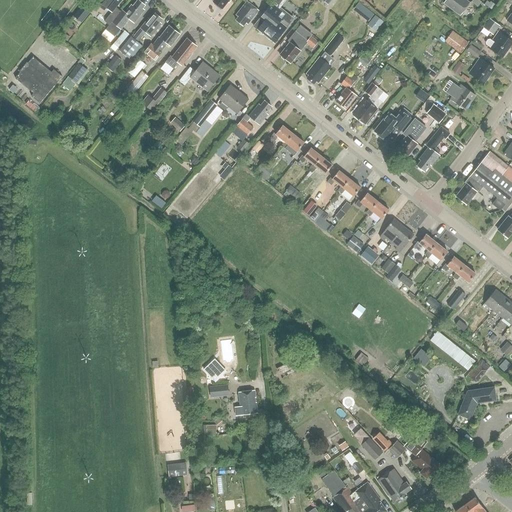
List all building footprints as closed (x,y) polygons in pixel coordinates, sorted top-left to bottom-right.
[(109,4),(115,9),(115,8),(118,5),(121,0),(95,0),(93,3),(103,11),(109,4)] [(112,22),(106,30),(114,37),(121,29),(128,19),(134,24),(141,14),(139,12),(145,6),(138,0),(133,6),(131,5),(125,13),(121,10),(115,19),(112,22)] [(214,0),(213,2),(222,9),(228,2),(229,3),(231,0),(214,0)] [(274,43),(286,28),(293,19),(279,8),(285,0),(275,0),(261,18),(265,21),(258,30),(274,43)] [(469,3),(464,0),(446,0),(443,4),(460,16),(469,3)] [(245,23),(247,25),(258,11),(247,1),(235,15),(238,17),(235,20),(243,26),(245,23)] [(74,17),(82,23),(92,10),(84,4),(74,17)] [(148,19),(140,29),(134,36),(132,34),(119,50),(130,59),(141,46),(137,42),(145,33),(150,37),(161,24),(159,23),(162,19),(155,14),(150,20),(148,19)] [(105,22),(109,25),(114,20),(109,16),(105,22)] [(375,16),(368,25),(376,32),(384,23),(375,16)] [(493,35),(499,26),(489,18),(482,27),(493,35)] [(166,43),(170,47),(180,35),(169,26),(160,38),(159,38),(152,46),(151,44),(145,51),(155,60),(161,53),(159,51),(166,43)] [(118,48),(129,35),(125,31),(113,44),(118,48)] [(280,55),(290,64),(305,45),(312,50),(313,48),(306,43),(307,41),(295,31),(288,41),(290,43),(280,55)] [(445,42),(460,54),(468,43),(453,31),(445,42)] [(486,45),(488,46),(487,47),(502,58),(511,44),(511,42),(498,32),(492,40),(490,39),(488,39),(485,42),(486,45)] [(331,56),(344,39),(336,33),(323,50),(325,51),(330,55),(331,56)] [(307,41),(306,43),(313,48),(318,42),(311,37),(307,41)] [(193,54),(192,53),(196,47),(187,39),(172,58),(170,57),(166,62),(173,69),(178,63),(181,66),(186,60),(188,61),(193,54)] [(466,50),(477,58),(480,52),(470,45),(466,50)] [(353,53),(356,56),(361,51),(357,48),(353,53)] [(364,67),(369,62),(361,55),(356,61),(364,67)] [(111,61),(117,67),(122,61),(116,56),(111,61)] [(40,103),(61,77),(53,70),(51,73),(33,57),(28,63),(26,62),(19,72),(20,73),(15,79),(33,93),(31,96),(40,103)] [(331,67),(319,57),(306,74),(309,76),(306,78),(314,84),(316,82),(318,83),(331,67)] [(479,59),(479,60),(469,74),(483,84),(494,69),(479,59)] [(128,73),(134,78),(145,64),(139,60),(128,73)] [(464,66),(458,61),(452,70),(458,75),(464,66)] [(79,63),(68,77),(76,83),(87,70),(79,63)] [(220,77),(202,63),(195,71),(190,68),(179,81),(185,86),(191,78),(207,91),(220,77)] [(363,80),(368,84),(380,70),(374,65),(363,80)] [(356,79),(349,73),(341,84),(346,88),(335,101),(345,109),(352,100),(353,101),(357,96),(348,89),(353,83),(356,79)] [(140,88),(148,78),(143,74),(135,83),(140,88)] [(372,81),(378,85),(382,80),(377,76),(372,81)] [(68,77),(61,85),(69,92),(76,83),(68,77)] [(365,124),(376,109),(382,103),(377,98),(382,92),(371,83),(364,92),(369,96),(366,101),(365,100),(353,115),(365,124)] [(452,83),(445,92),(452,97),(450,100),(464,110),(475,96),(461,85),(459,87),(452,83)] [(222,102),(219,106),(225,111),(228,106),(238,114),(249,100),(230,85),(219,99),(222,102)] [(152,112),(167,94),(167,93),(161,89),(161,88),(153,98),(152,99),(149,97),(148,95),(141,103),(143,105),(152,112)] [(421,89),(417,95),(425,101),(429,95),(421,89)] [(38,106),(34,106),(29,101),(26,104),(35,112),(38,108),(38,106)] [(211,101),(189,127),(194,130),(195,131),(200,125),(205,119),(216,105),(211,101)] [(269,113),(267,112),(271,107),(264,102),(261,106),(259,105),(249,117),(259,125),(269,113)] [(444,113),(445,111),(437,105),(436,107),(434,105),(426,114),(439,124),(446,115),(445,114),(444,113)] [(404,109),(402,112),(401,111),(395,118),(389,113),(374,132),(385,141),(396,128),(400,132),(410,119),(410,118),(412,116),(404,109)] [(249,118),(245,115),(236,126),(247,135),(253,128),(246,123),(249,118)] [(170,123),(179,132),(185,126),(175,117),(170,123)] [(200,125),(195,131),(201,136),(211,124),(205,119),(200,125)] [(419,144),(417,143),(427,130),(415,121),(403,136),(405,138),(396,149),(407,159),(419,144)] [(430,127),(420,140),(425,144),(439,126),(434,122),(434,123),(432,121),(429,126),(430,127)] [(274,134),(271,137),(274,140),(277,136),(284,142),(286,143),(293,135),(282,126),(275,135),(274,134)] [(434,147),(442,137),(445,139),(449,134),(441,128),(426,146),(429,148),(419,160),(421,161),(417,166),(424,172),(429,165),(431,166),(440,156),(438,154),(440,151),(434,147)] [(284,142),(281,146),(294,156),(304,143),(293,135),(286,143),(284,142)] [(249,144),(242,139),(236,147),(243,152),(249,144)] [(157,141),(152,148),(157,152),(162,144),(157,141)] [(263,145),(258,141),(251,149),(256,153),(263,145)] [(220,158),(230,146),(225,142),(215,154),(220,158)] [(511,142),(503,155),(511,161),(511,142)] [(306,159),(313,165),(314,166),(321,157),(311,148),(304,157),(302,156),(299,160),(303,163),(306,159)] [(511,169),(489,151),(482,160),(464,183),(466,184),(455,197),(466,205),(476,192),(478,193),(483,187),(496,198),(491,204),(500,211),(501,209),(511,195),(511,169)] [(314,166),(313,165),(310,168),(313,171),(316,168),(325,175),(332,166),(321,157),(314,166)] [(125,165),(116,158),(108,169),(116,176),(125,165)] [(263,172),(267,167),(261,163),(257,168),(263,172)] [(263,172),(268,176),(272,171),(267,167),(263,172)] [(342,188),(349,180),(339,171),(332,180),(330,178),(327,182),(331,185),(334,181),(341,187),(342,188)] [(268,176),(263,172),(259,177),(264,181),(268,176)] [(360,188),(349,180),(342,188),(341,187),(338,191),(342,194),(345,190),(353,197),(360,188)] [(291,194),(295,189),(289,185),(285,190),(291,194)] [(300,194),(295,189),(291,194),(296,199),(300,194)] [(371,211),(378,202),(367,193),(360,202),(359,201),(356,205),(359,208),(362,204),(369,209),(371,211)] [(511,195),(501,209),(504,212),(511,202),(511,195)] [(311,201),(303,211),(309,216),(317,206),(311,201)] [(347,202),(335,217),(340,221),(352,207),(347,202)] [(389,210),(378,202),(371,211),(369,209),(366,213),(370,216),(373,212),(382,219),(389,210)] [(320,217),(324,213),(318,208),(310,219),(315,223),(320,217)] [(324,213),(320,217),(325,221),(329,217),(324,213)] [(511,214),(509,218),(508,217),(498,230),(508,238),(511,233),(511,214)] [(320,227),(325,221),(320,217),(315,223),(320,227)] [(391,243),(404,227),(394,219),(379,237),(384,241),(385,239),(391,243)] [(326,230),(330,233),(334,227),(330,224),(326,230)] [(404,227),(391,243),(396,248),(395,250),(399,253),(414,236),(404,227)] [(346,230),(342,235),(348,240),(352,235),(346,230)] [(422,247),(428,251),(430,252),(436,244),(425,235),(419,243),(417,242),(414,247),(419,251),(422,247)] [(353,237),(347,245),(357,253),(363,245),(353,237)] [(430,252),(428,251),(425,255),(428,258),(432,254),(440,261),(447,252),(436,244),(430,252)] [(372,265),(379,255),(368,247),(360,256),(372,265)] [(449,268),(456,273),(457,274),(464,266),(453,257),(446,266),(445,265),(442,269),(446,272),(449,268)] [(389,274),(395,265),(388,260),(381,269),(389,274)] [(395,265),(389,274),(387,276),(393,280),(401,269),(395,265)] [(457,274),(456,273),(453,277),(457,280),(460,276),(468,283),(475,275),(464,266),(457,274)] [(398,280),(404,284),(407,279),(402,275),(398,280)] [(413,283),(407,279),(404,284),(409,288),(413,283)] [(454,310),(466,295),(459,290),(447,305),(454,310)] [(493,311),(504,297),(495,290),(484,304),(493,311)] [(426,302),(431,306),(436,301),(430,297),(426,302)] [(511,305),(511,303),(504,297),(493,311),(502,318),(511,305)] [(441,305),(436,301),(431,306),(437,311),(441,305)] [(511,324),(511,305),(502,318),(511,325),(511,324)] [(458,320),(455,325),(462,331),(466,326),(458,320)] [(475,361),(437,331),(430,341),(468,371),(475,361)] [(505,355),(511,348),(508,344),(501,351),(505,355)] [(423,366),(431,356),(421,348),(413,357),(423,366)] [(363,366),(369,358),(361,352),(355,360),(363,366)] [(475,382),(489,366),(481,358),(467,374),(475,382)] [(505,360),(499,367),(504,371),(510,365),(505,360)] [(224,374),(216,366),(208,374),(215,382),(224,374)] [(210,397),(228,395),(227,385),(209,387),(210,397)] [(417,401),(397,385),(394,389),(414,405),(417,401)] [(470,420),(477,403),(496,401),(494,387),(467,393),(458,416),(470,420)] [(254,391),(238,392),(240,406),(234,407),(235,416),(254,414),(254,411),(257,410),(256,403),(255,403),(254,398),(255,398),(254,391)] [(430,409),(421,402),(417,407),(427,414),(430,409)] [(215,425),(206,426),(207,436),(216,436),(215,425)] [(417,435),(408,447),(417,454),(411,461),(422,470),(420,473),(427,479),(434,470),(436,472),(441,466),(432,458),(421,449),(426,443),(417,435)] [(370,438),(362,445),(375,460),(383,453),(370,438)] [(405,449),(396,441),(388,450),(396,458),(405,449)] [(339,446),(342,451),(349,447),(346,442),(339,446)] [(168,476),(186,475),(185,462),(167,463),(168,476)] [(357,462),(352,467),(356,473),(362,468),(357,462)] [(393,469),(377,481),(388,496),(389,495),(393,502),(397,499),(399,502),(406,497),(404,494),(411,489),(406,483),(404,484),(393,469)] [(369,506),(357,490),(351,494),(334,470),(321,480),(333,497),(333,498),(342,511),(346,511),(348,511),(372,511),(368,506),(369,506)] [(368,506),(372,511),(385,511),(386,511),(380,502),(381,502),(367,483),(357,490),(369,506),(368,506)] [(293,486),(287,487),(289,498),(295,497),(293,486)] [(455,511),(485,511),(475,498),(471,497),(465,501),(464,505),(455,511)]
